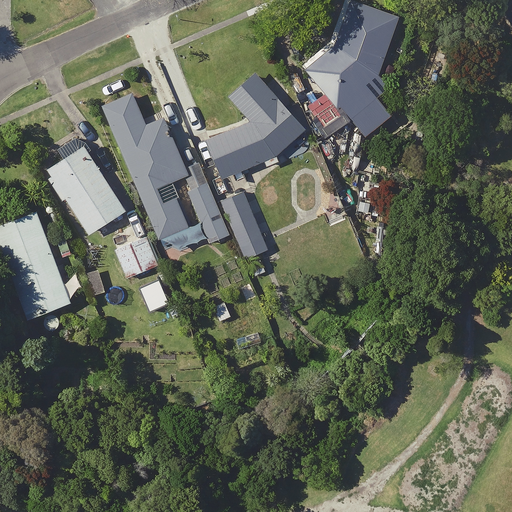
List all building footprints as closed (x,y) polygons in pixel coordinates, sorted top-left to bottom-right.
[(405,23),(351,0),(350,0),(329,51),(308,72),(342,111),(346,111),(370,138),(396,115),(370,88),(380,81),(405,23)] [(267,163),(270,169),(281,165),(278,159),(287,155),(290,163),(310,154),(306,147),(315,143),(299,105),(294,107),(256,74),(232,102),(256,123),(211,142),(227,180),(267,163)] [(148,124),(136,97),(107,110),(165,242),(200,227),(181,184),(192,179),(165,116),(148,124)] [(102,233),(106,239),(126,226),(121,220),(132,213),(82,140),(63,153),(67,159),(48,172),(94,239),(102,233)] [(232,236),(212,185),(192,193),(213,244),(232,236)] [(270,252),(246,197),(225,206),(249,261),(270,252)] [(43,321),(48,334),(61,328),(56,316),(77,308),(40,211),(0,226),(0,231),(35,324),(43,321)] [(154,255),(141,224),(113,235),(126,267),(154,255)] [(320,272),(335,274),(336,264),(342,264),(344,246),(318,242),(316,260),(322,260),(320,272)] [(237,322),(229,302),(214,308),(221,328),(237,322)]
